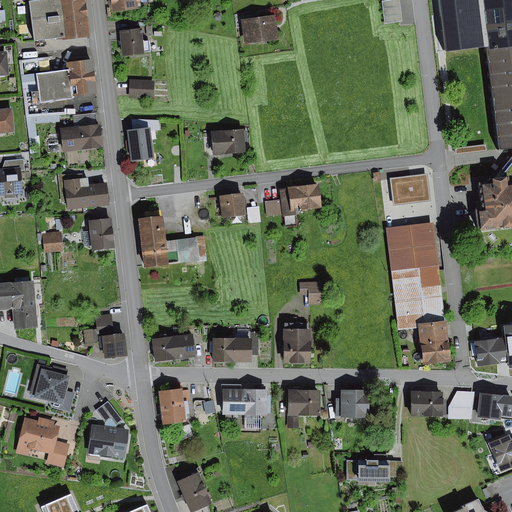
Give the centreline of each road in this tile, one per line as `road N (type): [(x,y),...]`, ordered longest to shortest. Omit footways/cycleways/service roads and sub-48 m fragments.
road 1 (residential): [(464,378),(142,374)]
road 2 (residential): [(122,194),(439,157)]
road 3 (residential): [(464,378),(439,157)]
road 4 (residential): [(98,0),(122,194)]
road 5 (residential): [(122,194),(142,374)]
road 6 (residential): [(439,157),(420,0)]
road 7 (residential): [(0,338),(142,374)]
road 8 (residential): [(142,374),(172,511)]
